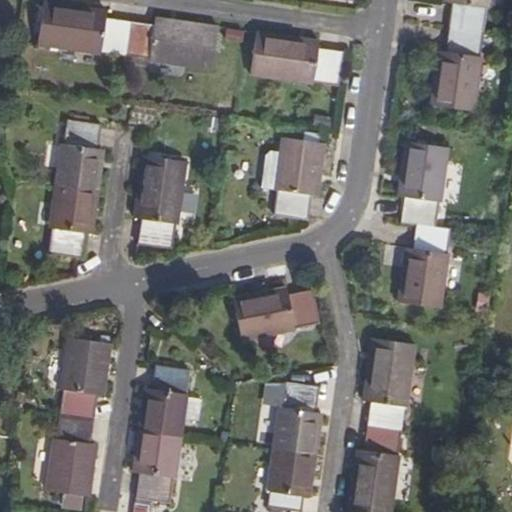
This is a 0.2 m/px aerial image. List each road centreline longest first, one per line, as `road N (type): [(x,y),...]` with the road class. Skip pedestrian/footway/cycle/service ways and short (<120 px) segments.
road 1 (residential): [(331,511),(352,360),(326,246)]
road 2 (residential): [(155,0),(382,36)]
road 3 (residential): [(326,246),(363,197),(382,36)]
road 4 (residential): [(109,509),(139,289)]
road 5 (residential): [(139,289),(326,246)]
road 6 (residential): [(126,143),(106,295)]
